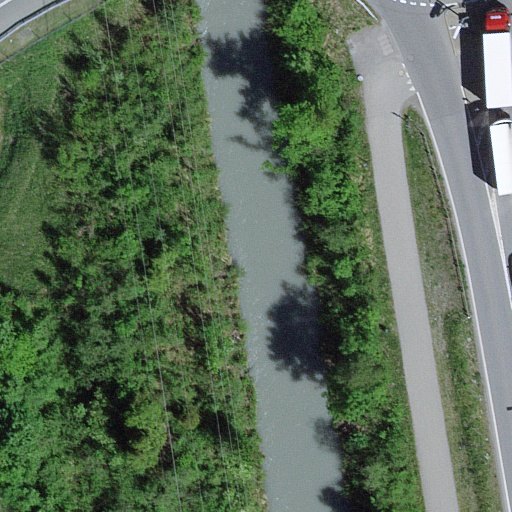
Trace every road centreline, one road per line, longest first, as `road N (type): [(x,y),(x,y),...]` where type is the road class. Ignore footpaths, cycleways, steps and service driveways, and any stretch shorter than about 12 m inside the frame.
road 1 (unclassified): [(399,0),(503,268)]
road 2 (unclassified): [(503,268),(505,0)]
